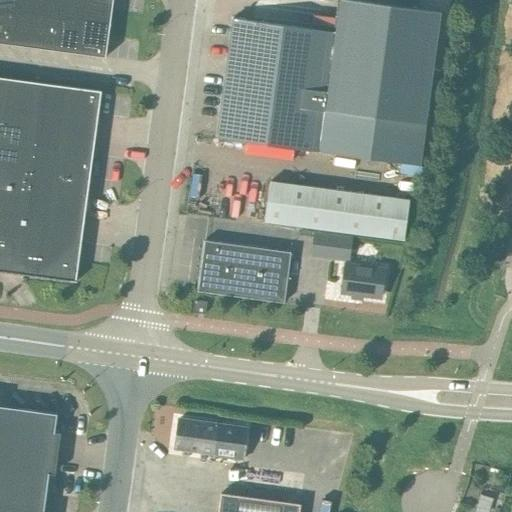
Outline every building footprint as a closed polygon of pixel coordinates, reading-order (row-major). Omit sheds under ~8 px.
[(0,0),(0,43),(105,57),(112,0),(0,0)] [(232,18),(222,97),(426,125),(441,11),(355,0),(337,0),(334,31),(232,18)] [(0,271),(77,281),(77,280),(76,280),(87,195),(95,133),(100,89),(0,76),(0,271)] [(222,97),(216,138),(420,165),(426,125),(222,97)] [(404,240),(409,199),(270,181),(265,221),(404,240)] [(313,231),(310,256),(348,262),(352,237),(313,231)] [(197,291),(284,303),(291,252),(204,240),(197,291)] [(380,299),(384,268),(345,263),(340,293),(380,299)] [(205,313),(206,302),(195,300),(193,312),(205,313)] [(0,403),(0,443),(54,451),(60,412),(0,403)] [(174,449),(212,454),(212,456),(242,460),(245,442),(247,428),(178,418),(174,449)] [(0,511),(46,511),(54,451),(0,443),(0,511)] [(220,493),(217,511),(298,511),(300,504),(220,493)] [(480,494),(475,510),(483,511),(488,511),(493,497),(480,494)]
